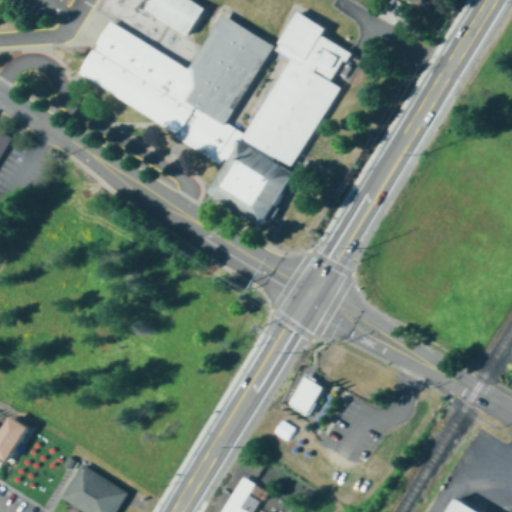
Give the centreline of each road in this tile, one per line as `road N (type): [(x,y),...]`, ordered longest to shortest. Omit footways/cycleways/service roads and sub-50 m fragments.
road 1 (primary): [(174,511),(446,71)]
road 2 (residential): [(308,297),(70,142)]
road 3 (tertiary): [(308,297),(343,331),(474,392)]
road 4 (tertiary): [(474,392),(357,310)]
